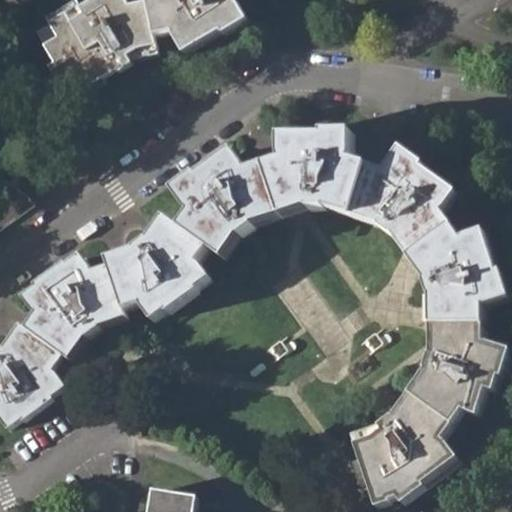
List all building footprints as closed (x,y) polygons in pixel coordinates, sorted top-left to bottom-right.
[(66,81),(69,87),(82,80),(87,86),(117,69),(120,75),(136,66),(132,60),(144,53),(159,51),(158,40),(175,37),(187,58),(228,34),(228,38),(253,24),(236,0),(149,0),(150,7),(135,9),(128,0),(110,0),(109,0),(101,0),(91,7),(92,10),(87,13),(79,18),(72,29),(73,34),(47,52),(56,67),(49,71),(59,87),(66,81)] [(38,37),(47,52),(73,34),(72,29),(79,18),(87,13),(85,9),(38,37)] [(73,95),(87,86),(82,80),(69,87),(73,95)] [(359,445),(381,509),(392,506),(391,501),(404,498),(408,505),(466,462),(452,440),(447,437),(469,407),(482,413),(493,388),(501,391),(506,374),(511,375),(511,346),(496,343),(490,343),(489,311),(497,311),(511,304),(511,273),(510,270),(507,273),(490,228),(471,236),(468,239),(446,212),(452,209),(464,192),(428,166),(432,160),(407,143),(393,165),(390,172),(356,161),(359,152),(358,129),(328,129),(328,134),(281,135),(282,156),(285,162),(251,174),(248,166),(238,152),(201,178),(198,174),(174,194),(187,211),(195,217),(184,231),(178,228),(171,240),(156,250),(154,246),(139,256),(143,261),(97,278),(85,258),(73,266),(70,264),(40,284),(44,290),(27,303),(35,314),(39,315),(19,346),(9,351),(8,348),(0,351),(0,418),(9,430),(23,420),(26,424),(60,403),(54,395),(68,387),(58,372),(52,369),(72,343),(86,333),(89,338),(103,327),(100,324),(110,316),(140,307),(142,313),(153,327),(169,316),(172,318),(203,295),(200,292),(216,282),(209,269),(203,266),(215,251),(221,257),(231,241),(241,234),(244,238),(257,228),(253,224),(264,216),(296,205),(310,202),(310,208),(328,207),(328,201),(342,202),(374,212),(388,220),(384,225),(396,233),(400,228),(412,237),(431,262),(438,280),(431,282),(438,297),(444,296),(448,342),(443,358),(435,357),(431,372),(440,374),(414,413),(400,423),(397,419),(384,428),(388,433),(377,439),(359,445)] [(0,192),(0,233),(36,207),(28,193),(22,197),(12,183),(0,192)] [(205,511),(208,498),(163,490),(159,511),(205,511)]
